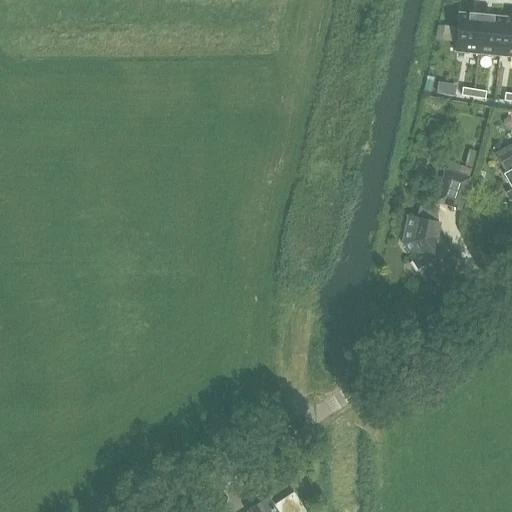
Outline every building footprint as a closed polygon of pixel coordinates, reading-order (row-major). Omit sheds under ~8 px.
[(458,13),(455,52),(477,54),(481,16),(458,13)] [(481,16),(477,54),(499,56),(503,18),(481,16)] [(511,18),(503,18),(499,56),(511,57),(511,18)] [(438,26),(438,33),(443,33),(442,41),(454,42),(455,27),(438,26)] [(463,88),(461,95),(473,97),(474,89),(463,88)] [(474,89),(473,97),(485,99),(486,91),(474,89)] [(450,163),(448,171),(446,171),(436,201),(461,210),(471,177),(469,177),(472,169),(466,167),(463,175),(460,173),(462,167),(450,163)] [(511,168),(504,173),(502,174),(511,191),(507,193),(511,202),(511,168)] [(406,215),(400,243),(410,259),(425,282),(454,263),(439,240),(437,241),(434,237),(437,223),(417,218),(406,215)] [(258,505),(248,511),(305,511),(294,493),(274,506),(269,498),(267,500),(264,499),(259,503),(258,505)]
